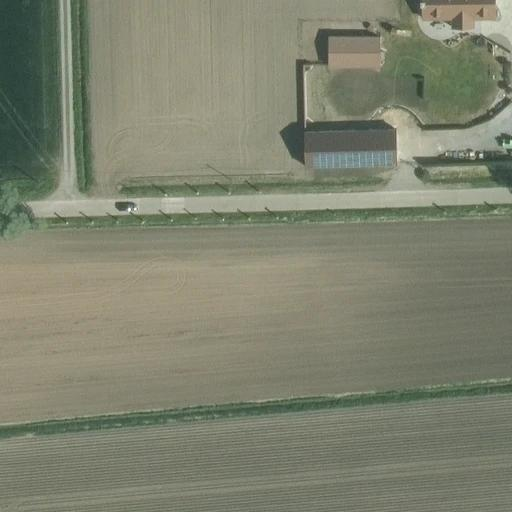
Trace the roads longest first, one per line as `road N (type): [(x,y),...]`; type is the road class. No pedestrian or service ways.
road 1 (residential): [(511,198),(0,213)]
road 2 (track): [(69,211),(66,0)]
